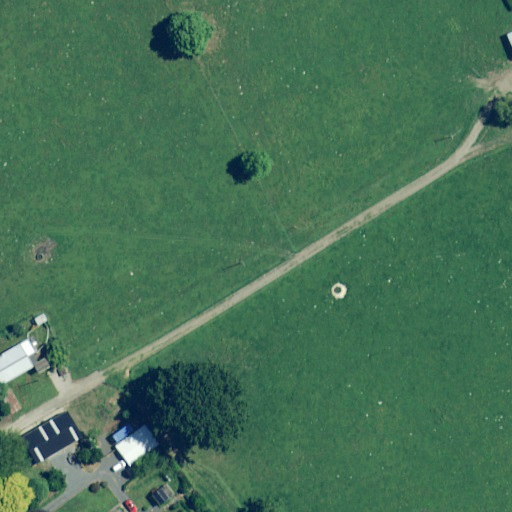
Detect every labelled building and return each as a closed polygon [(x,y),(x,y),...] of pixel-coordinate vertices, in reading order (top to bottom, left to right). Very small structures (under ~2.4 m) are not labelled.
[(36,319),(41,328),(53,322),(48,313),(36,319)] [(41,376),(54,368),(48,358),(46,360),(34,340),(6,357),(4,354),(0,355),(0,383),(3,388),(36,368),(41,376)] [(25,410),(13,390),(3,397),(15,416),(25,410)] [(160,447),(146,428),(119,448),(133,467),(160,447)] [(173,500),(164,488),(154,495),(162,508),(173,500)]
